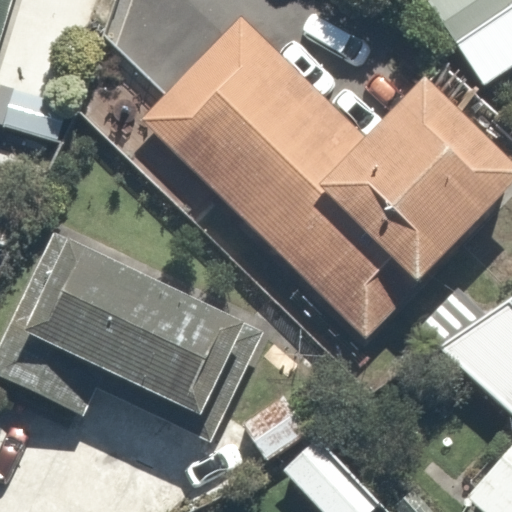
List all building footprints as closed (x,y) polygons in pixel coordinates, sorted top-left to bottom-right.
[(236,14),(137,118),(361,332),(511,173),(511,154),(415,62),(353,127),(236,14)] [(264,331),(57,223),(2,328),(209,436),(264,331)] [(448,271),(407,326),(511,402),(511,303),(505,313),(448,271)] [(283,384),(231,416),(255,455),(307,424),(283,384)] [(309,430),(271,471),(314,511),(360,511),(378,493),(309,430)] [(511,511),(511,437),(463,499),(480,511),(511,511)]
